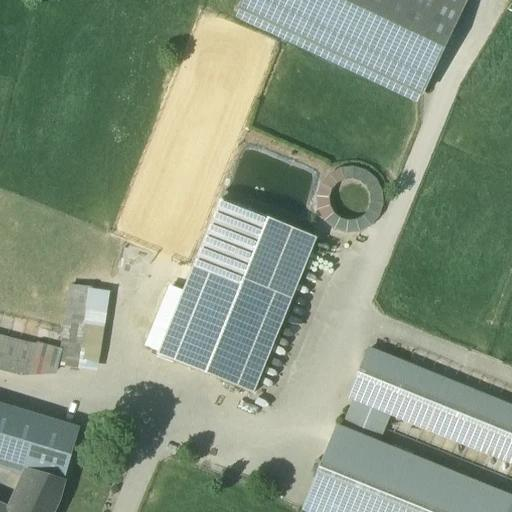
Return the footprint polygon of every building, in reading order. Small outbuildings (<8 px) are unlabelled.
[(465,0),(243,0),(237,13),(421,97),(465,0)] [(314,221),(370,238),(387,181),(331,164),(314,221)] [(316,239),(221,201),(158,357),(253,395),(316,239)] [(112,301),(70,293),(61,373),(101,377),(112,301)] [(0,339),(0,372),(31,380),(38,349),(0,339)] [(511,409),(369,351),(350,398),(355,400),(389,414),(389,415),(511,464),(511,409)] [(389,414),(355,400),(343,432),(377,445),(389,415),(389,414)] [(77,432),(0,408),(0,464),(30,473),(31,474),(63,483),(77,432)] [(336,429),(303,511),(305,511),(508,511),(511,503),(511,499),(377,445),(343,432),(336,429)] [(13,511),(53,511),(58,502),(63,483),(31,474),(13,511)]
